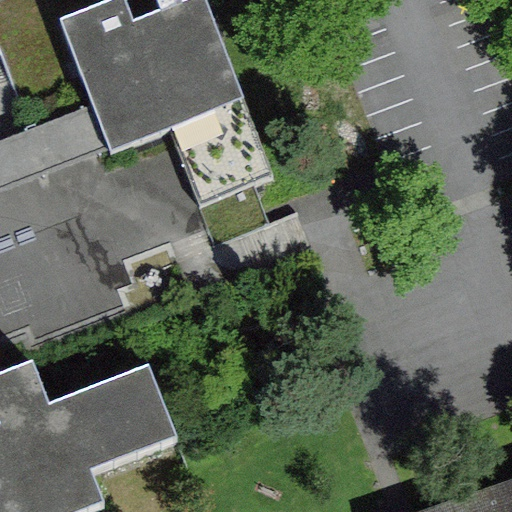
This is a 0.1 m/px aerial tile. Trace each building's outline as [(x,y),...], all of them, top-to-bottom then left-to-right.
[(13,0),(0,5),(0,49),(32,132),(94,107),(65,31),(121,9),(130,34),(192,10),(188,0),(13,0)] [(121,9),(65,31),(94,107),(112,150),(115,159),(240,110),(200,7),(192,10),(130,34),(121,9)] [(0,195),(112,150),(94,107),(32,132),(0,145),(0,195)] [(49,408),(148,370),(167,417),(247,387),(227,337),(310,305),(293,261),(192,300),(194,306),(34,368),(49,408)] [(0,511),(97,511),(105,509),(92,477),(177,444),(167,417),(148,370),(49,408),(34,368),(32,365),(0,377),(0,511)] [(511,511),(511,495),(463,511),(511,511)]
